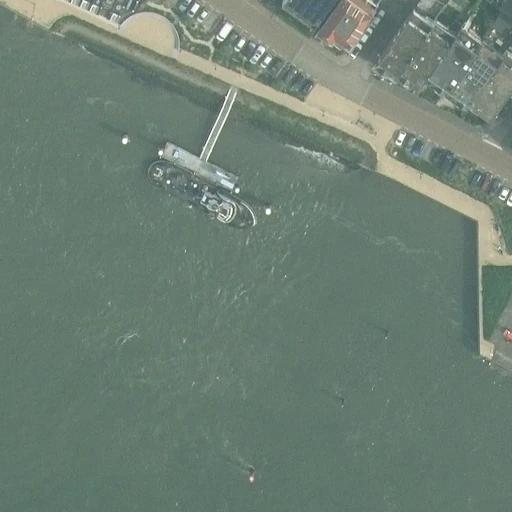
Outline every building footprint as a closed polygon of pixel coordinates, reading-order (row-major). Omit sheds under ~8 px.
[(85,0),(124,15),(130,0),(85,0)] [(283,0),(282,1),(315,24),(332,0),(283,0)] [(345,46),(347,48),(378,4),(372,0),(337,0),(318,27),(333,38),(335,43),(340,46),(345,46)] [(511,0),(504,0),(499,7),(511,16),(511,0)] [(396,76),(399,72),(433,22),(413,9),(376,62),(378,63),(378,67),(384,71),(388,70),(396,76)] [(418,85),(425,75),(456,31),(436,16),(433,22),(399,72),(400,72),(400,76),(406,80),(410,79),(418,85)] [(436,85),(442,89),(446,88),(447,89),(481,38),(461,24),(456,31),(425,75),(433,81),(434,80),(435,81),(436,85)] [(469,104),(470,102),(504,55),(481,38),(447,89),(446,90),(454,96),(455,95),(456,96),(457,99),(457,100),(463,104),(467,103),(469,104)] [(480,110),(486,115),(486,114),(490,113),(491,114),(511,85),(511,52),(508,49),(504,55),(470,102),(478,107),(479,106),(480,106),(480,110)]
